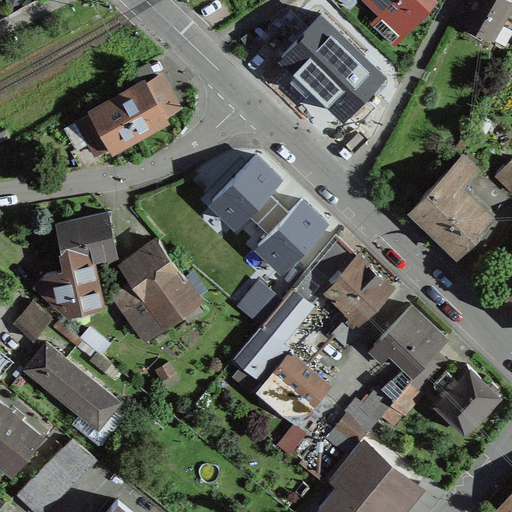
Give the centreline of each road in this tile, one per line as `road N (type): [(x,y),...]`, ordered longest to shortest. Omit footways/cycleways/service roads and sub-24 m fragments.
road 1 (residential): [(246,97),(511,349)]
road 2 (residential): [(246,97),(162,164),(0,191)]
road 3 (residential): [(146,0),(246,97)]
